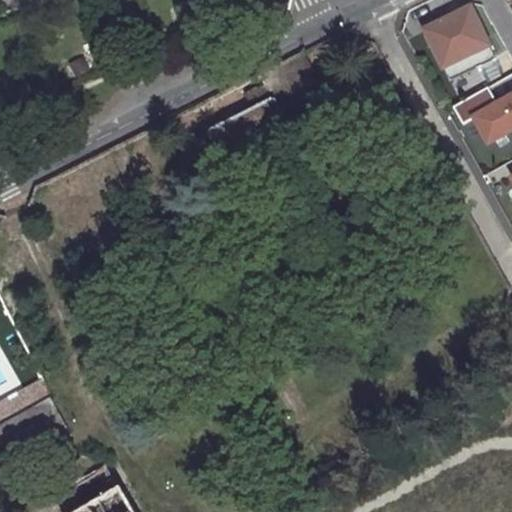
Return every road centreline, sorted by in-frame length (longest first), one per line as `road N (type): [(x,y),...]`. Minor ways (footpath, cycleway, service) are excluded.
road 1 (unclassified): [(333,23),(0,186)]
road 2 (residential): [(511,263),(371,5)]
